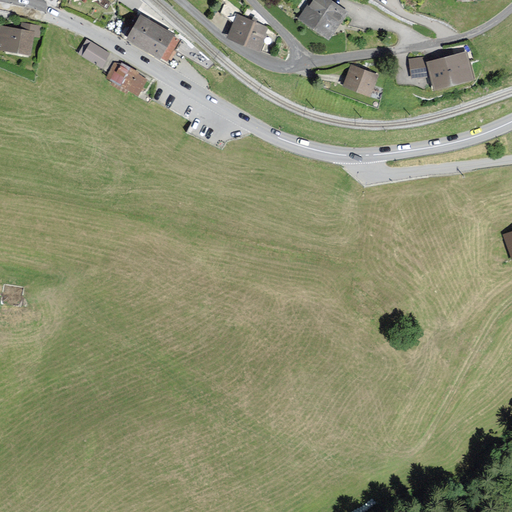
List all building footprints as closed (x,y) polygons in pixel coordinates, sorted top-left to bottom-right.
[(144,3),(138,0),(126,0),(126,1),(140,10),(144,3)] [(310,0),(312,1),(300,19),(328,38),(346,11),(329,0),(310,0)] [(267,29),(237,16),(229,36),(259,49),(267,29)] [(179,39),(142,17),(128,40),(164,63),(179,39)] [(22,30),(2,27),(0,40),(0,49),(30,54),(33,36),(37,37),(39,26),(23,23),(22,30)] [(110,54),(88,41),(80,53),(102,66),(110,54)] [(465,53),(429,63),(436,89),(472,79),(465,53)] [(422,55),(409,56),(411,76),(424,75),(422,55)] [(146,80),(116,63),(107,77),(137,95),(146,80)] [(377,75),(352,66),(345,85),(370,95),(377,75)] [(511,231),(503,234),(511,259),(511,231)]
